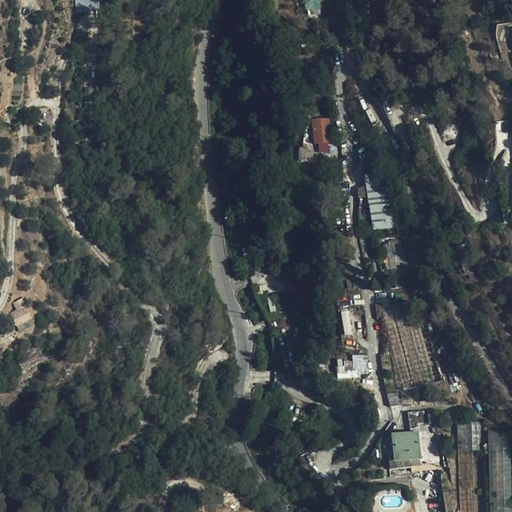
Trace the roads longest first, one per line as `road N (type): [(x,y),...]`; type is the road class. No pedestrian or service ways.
road 1 (unclassified): [(401,165),(357,65),(343,71),(347,166),(383,413),(370,452),(349,467),(322,470),(353,428),(346,412),(275,375),(241,372)]
road 2 (tertiary): [(217,0),(203,47),(205,137),(219,263),(244,339),(241,372)]
road 3 (unknown): [(386,132),(407,112),(427,114),(462,189),(489,218),(497,212),(505,138)]
road 4 (unknown): [(237,407),(221,403),(214,355),(202,366),(188,423),(163,430),(140,424)]
road 5 (tertiary): [(284,511),(237,441),(241,372)]
